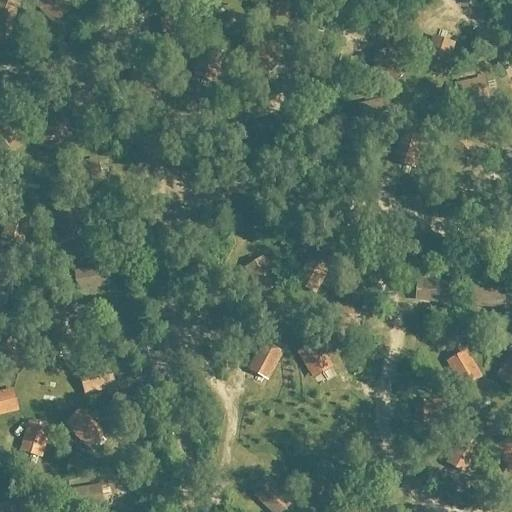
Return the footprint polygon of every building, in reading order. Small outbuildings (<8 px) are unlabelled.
[(64,8),(57,0),(36,0),(33,3),(50,21),(64,8)] [(279,0),(267,0),(255,3),(259,22),(283,17),(279,0)] [(17,7),(0,1),(0,26),(9,30),(17,7)] [(194,36),(190,16),(166,22),(171,41),(194,36)] [(254,38),(239,51),(255,70),(270,56),(254,38)] [(432,46),(424,69),(443,75),(451,52),(432,46)] [(223,55),(204,49),(196,72),(215,78),(223,55)] [(377,67),(393,86),(408,72),(392,54),(377,67)] [(160,98),(144,79),(129,92),(144,111),(160,98)] [(483,102),(479,82),(455,87),(459,107),(483,102)] [(392,121),(388,102),(364,107),(368,126),(392,121)] [(281,120),(257,127),(263,146),(286,139),(281,120)] [(439,137),(455,155),(470,141),(453,123),(439,137)] [(46,124),(37,147),(56,155),(65,132),(46,124)] [(0,156),(5,163),(21,150),(5,131),(0,135),(0,156)] [(422,140),(403,134),(396,157),(415,163),(422,140)] [(91,164),(67,168),(70,187),(94,184),(91,164)] [(79,222),(64,203),(48,216),(64,235),(79,222)] [(31,218),(13,211),(4,234),(23,241),(31,218)] [(308,264),(296,285),(314,295),(325,273),(308,264)] [(266,265),(249,276),(262,296),(279,286),(266,265)] [(75,273),(78,293),(103,289),(99,269),(75,273)] [(423,283),(421,303),(446,306),(448,286),(423,283)] [(499,291),(474,288),(472,308),(497,310),(499,291)] [(347,308),(322,309),(323,329),(347,328),(347,308)] [(255,331),(254,311),(230,311),(231,331),(255,331)] [(49,358),(68,364),(75,340),(56,335),(49,358)] [(327,365),(315,344),(298,354),(310,375),(327,365)] [(18,376),(32,362),(15,345),(1,358),(18,376)] [(281,355),(263,345),(252,366),(269,376),(281,355)] [(463,390),(480,380),(467,359),(450,369),(463,390)] [(496,380),(511,389),(511,360),(509,359),(496,380)] [(80,376),(84,396),(108,390),(103,370),(80,376)] [(0,416),(18,412),(13,392),(0,395),(0,416)] [(429,424),(454,424),(454,404),(429,404),(429,424)] [(96,430),(79,412),(65,426),(82,443),(96,430)] [(43,453),(49,430),(29,424),(23,447),(43,453)] [(467,470),(479,449),(462,439),(450,460),(467,470)] [(511,467),(511,439),(496,449),(508,470),(511,467)] [(314,476),(308,500),(327,505),(333,481),(314,476)] [(260,502),(270,511),(284,511),(292,505),(274,488),(260,502)] [(74,511),(97,508),(94,489),(69,493),(72,511),(74,511)]
